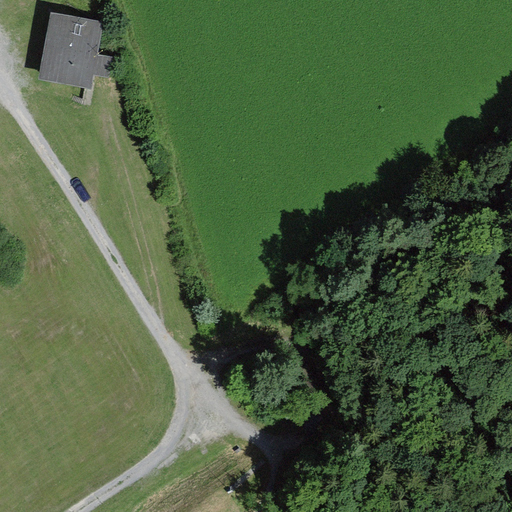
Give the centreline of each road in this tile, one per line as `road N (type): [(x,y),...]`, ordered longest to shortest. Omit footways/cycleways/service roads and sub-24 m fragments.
road 1 (track): [(254,511),(270,485),(264,455),(155,331),(0,86)]
road 2 (track): [(108,114),(155,331)]
